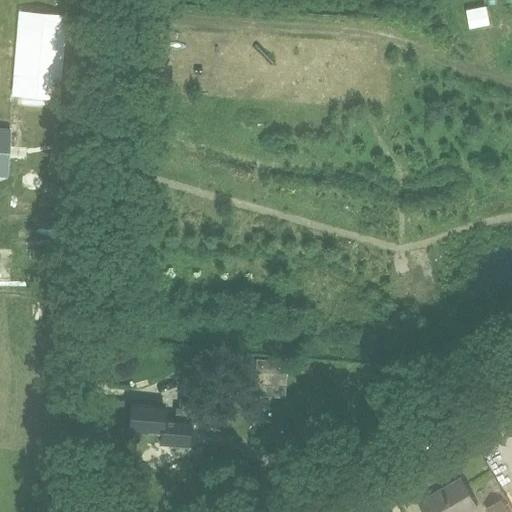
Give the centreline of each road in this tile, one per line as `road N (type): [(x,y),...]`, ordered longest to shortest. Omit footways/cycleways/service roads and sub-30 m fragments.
road 1 (track): [(511,84),(373,34),(118,17)]
road 2 (track): [(104,331),(119,8)]
road 3 (track): [(511,362),(252,511)]
road 4 (track): [(87,511),(102,356)]
